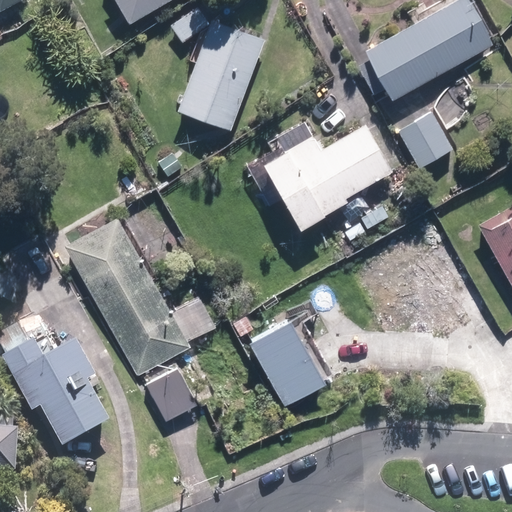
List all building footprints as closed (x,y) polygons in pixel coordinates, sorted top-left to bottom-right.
[(0,0),(0,12),(22,0),(21,0),(0,0)] [(104,0),(122,29),(171,0),(104,0)] [(462,0),(455,0),(349,58),(377,109),(489,49),(462,0)] [(511,0),(500,0),(498,4),(511,12),(511,0)] [(201,32),(170,115),(225,136),(260,44),(207,24),(198,8),(166,28),(178,47),(201,32)] [(428,113),(392,132),(414,171),(449,152),(428,113)] [(252,168),(289,235),(343,205),(341,202),(389,175),(362,126),(315,152),(300,124),(270,140),(278,154),(252,168)] [(142,161),(154,180),(161,176),(163,179),(180,169),(170,153),(156,161),(152,155),(142,161)] [(136,168),(112,182),(126,206),(150,193),(136,168)] [(154,201),(118,222),(153,285),(190,264),(154,201)] [(511,204),(471,227),(511,299),(511,204)] [(338,235),(349,248),(370,230),(359,217),(338,235)] [(107,219),(57,248),(135,378),(185,348),(107,219)] [(470,320),(418,230),(385,249),(396,269),(365,287),(386,323),(407,312),(426,345),(470,320)] [(282,313),(234,342),(278,412),(325,382),(282,313)] [(42,339),(0,361),(0,374),(24,419),(34,414),(55,454),(102,429),(81,390),(90,386),(69,346),(51,356),(42,339)] [(173,367),(141,384),(162,423),(194,406),(173,367)] [(0,474),(12,475),(14,433),(0,432),(0,474)]
